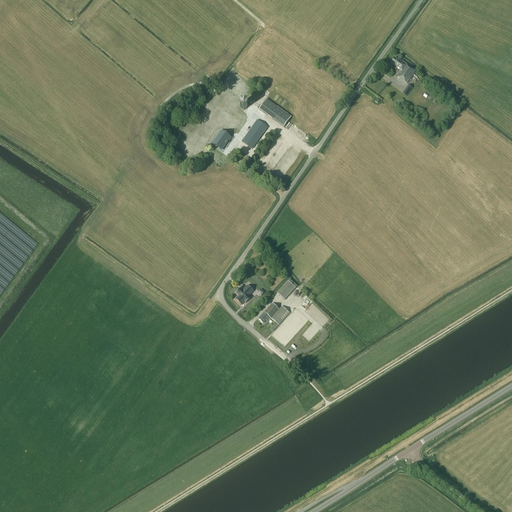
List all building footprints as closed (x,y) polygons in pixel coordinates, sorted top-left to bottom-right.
[(256,77),(269,59),(258,51),(245,69),(256,77)] [(391,64),(397,69),(401,71),(397,77),(407,84),(416,72),(402,62),(401,63),(399,62),(394,59),(391,64)] [(233,92),(245,94),(246,85),(235,83),(233,92)] [(292,102),(293,84),(277,83),(276,101),(292,102)] [(267,99),(259,110),(284,127),(291,117),(267,99)] [(242,104),(244,109),(254,106),(252,101),(242,104)] [(257,121),(236,150),(246,158),(267,129),(257,121)] [(231,138),(221,131),(212,145),(221,151),(231,138)] [(278,173),(284,176),(290,166),(284,162),(278,173)] [(296,288),(288,281),(277,293),(285,301),(296,288)] [(240,306),(243,302),(245,304),(250,300),(248,297),(253,293),(247,287),(242,292),(240,289),(235,294),(238,297),(235,301),(240,306)] [(269,318),(278,327),(290,313),(282,306),(279,311),(272,305),(258,320),(263,324),(269,318)]
